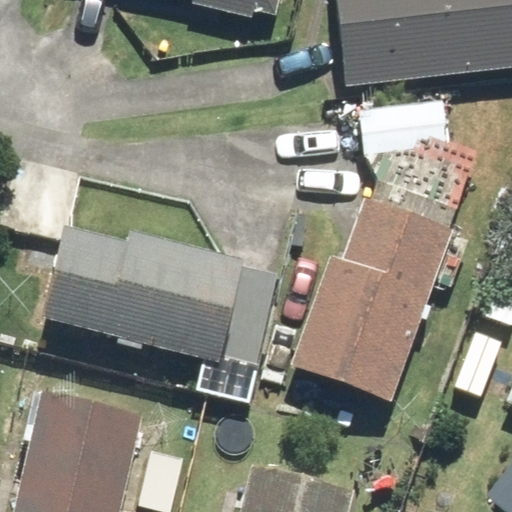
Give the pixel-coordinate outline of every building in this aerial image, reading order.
[(277,0),(178,0),(272,23),(277,0)] [(511,0),(337,0),(352,95),(511,72),(511,0)] [(446,109),(368,117),(374,168),(340,263),(332,260),(294,369),(397,405),(483,158),(450,146),(446,109)] [(81,172),(8,156),(0,190),(0,233),(64,247),(81,172)] [(246,266),(71,233),(51,337),(227,370),(246,266)] [(125,511),(144,421),(45,400),(21,511),(125,511)] [(511,511),(511,472),(489,501),(502,511),(511,511)] [(354,511),(358,498),(257,474),(247,511),(354,511)]
